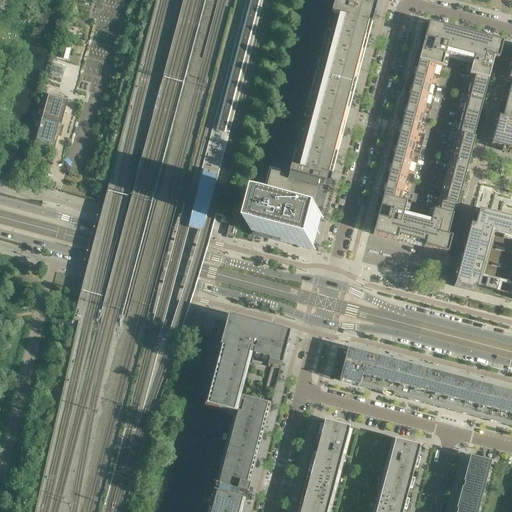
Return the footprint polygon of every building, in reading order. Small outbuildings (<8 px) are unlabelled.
[(329,186),(375,10),(377,0),(334,0),(288,175),(321,184),(329,186)] [(503,44),(428,24),(419,62),(436,66),(442,68),(446,52),(474,59),(470,75),(472,76),(489,80),(495,58),(499,59),(503,44)] [(436,66),(419,62),(416,71),(433,76),(436,66)] [(67,74),(68,67),(55,64),(54,69),(52,76),(58,78),(60,72),(67,74)] [(416,71),(414,81),(431,86),(433,76),(416,71)] [(489,80),(472,76),(469,85),(486,90),(489,80)] [(414,81),(411,91),(428,95),(431,86),(414,81)] [(469,85),(467,95),(484,100),(486,90),(469,85)] [(411,91),(408,100),(425,105),(428,95),(411,91)] [(467,95),(464,105),(481,109),(484,100),(467,95)] [(408,100),(406,110),(423,115),(425,105),(408,100)] [(45,105),(35,144),(55,149),(65,110),(50,106),(49,106),(45,105)] [(464,105),(462,115),(479,119),(481,109),(464,105)] [(502,119),(511,121),(511,110),(505,109),(502,118),(502,119)] [(406,110),(403,120),(420,124),(423,115),(406,110)] [(462,115),(459,124),(476,129),(479,119),(462,115)] [(491,145),(511,150),(511,121),(502,119),(502,118),(499,117),(491,145)] [(403,120),(401,129),(418,134),(420,124),(403,120)] [(459,124),(457,134),(474,138),(476,129),(459,124)] [(401,129),(398,139),(415,144),(418,134),(401,129)] [(457,134),(454,144),(473,149),(476,139),(474,138),(457,134)] [(398,139),(396,149),(413,153),(415,144),(398,139)] [(454,144),(452,153),(471,158),(473,149),(454,144)] [(396,149),(393,158),(410,163),(413,153),(396,149)] [(452,153),(449,163),(468,168),(471,158),(452,153)] [(393,158),(391,168),(408,173),(410,163),(393,158)] [(449,163),(447,173),(466,178),(468,168),(449,163)] [(391,168),(388,178),(405,182),(408,173),(391,168)] [(312,216),(321,184),(288,175),(271,171),(262,202),(244,198),(236,230),(254,234),(312,250),(320,218),(312,216)] [(447,173),(444,182),(463,187),(466,178),(447,173)] [(388,178),(386,188),(403,192),(405,182),(388,178)] [(444,182),(441,192),(460,197),(463,187),(444,182)] [(386,188),(383,197),(400,202),(403,192),(386,188)] [(441,192),(439,202),(456,206),(458,207),(460,197),(441,192)] [(400,202),(383,197),(373,235),(448,255),(452,239),(448,238),(453,216),(434,211),(430,226),(402,219),(406,203),(400,202)] [(437,201),(434,211),(453,216),(456,206),(439,202),(437,201)] [(456,277),(454,287),(475,293),(511,302),(511,220),(478,212),(478,213),(476,222),(474,227),(472,226),(470,232),(469,231),(466,241),(466,243),(464,248),(462,257),(460,263),(458,272),(456,277)] [(233,228),(226,227),(224,237),(231,239),(233,228)] [(242,511),(245,501),(242,500),(243,494),(247,495),(290,334),(283,333),(227,318),(220,347),(204,407),(226,412),(199,511),(242,511)] [(511,393),(400,364),(348,350),(340,381),(382,392),(382,393),(382,394),(383,394),(383,395),(384,395),(384,396),(391,397),(392,397),(393,397),(394,396),(394,395),(511,426),(511,393)] [(322,426),(319,435),(316,445),(318,446),(317,451),(318,451),(314,463),(313,463),(313,465),(314,465),(311,477),(310,477),(309,479),(310,479),(307,491),(306,491),(306,493),(303,505),(302,505),(302,507),(303,507),(301,511),(327,511),(349,428),(324,422),(323,426),(322,426)] [(401,511),(402,511),(403,511),(403,509),(405,500),(406,500),(406,499),(405,499),(408,490),(409,490),(409,488),(408,488),(410,479),(411,479),(412,478),(411,478),(413,469),(416,469),(421,449),(420,448),(420,447),(395,440),(375,511),(401,511)] [(482,491),(489,464),(470,459),(463,486),(482,491)] [(476,511),(482,491),(463,486),(456,511),(476,511)]
